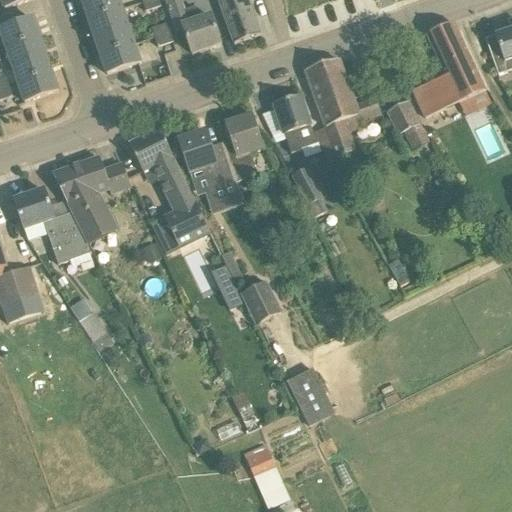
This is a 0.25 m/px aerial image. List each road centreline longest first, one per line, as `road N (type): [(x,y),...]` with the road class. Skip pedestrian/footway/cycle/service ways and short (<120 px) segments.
road 1 (tertiary): [(103,128),(462,0)]
road 2 (residential): [(103,128),(61,0)]
